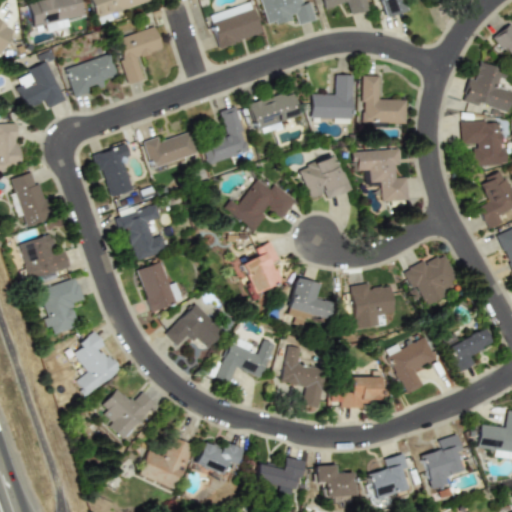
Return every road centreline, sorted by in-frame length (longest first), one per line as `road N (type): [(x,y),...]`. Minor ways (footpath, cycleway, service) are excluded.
road 1 (residential): [(511,376),(407,427),(359,439),(294,435),(200,405),(150,365),(129,331),(62,159),(75,132),(330,45),(382,45),(442,67)]
road 2 (residential): [(497,0),(442,67),(430,144),(447,218),(511,333)]
road 3 (residential): [(447,218),(385,253),(338,254),(316,239)]
